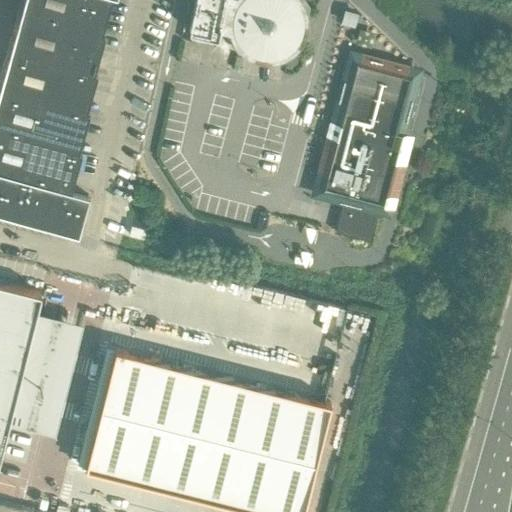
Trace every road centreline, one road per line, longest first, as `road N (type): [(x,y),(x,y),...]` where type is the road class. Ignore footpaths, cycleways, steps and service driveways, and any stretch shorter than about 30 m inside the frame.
road 1 (unknown): [(81,427),(112,319),(128,316),(255,349)]
road 2 (unknown): [(259,315),(96,270)]
road 3 (unknown): [(81,427),(225,464)]
road 4 (secondary): [(511,384),(476,511)]
